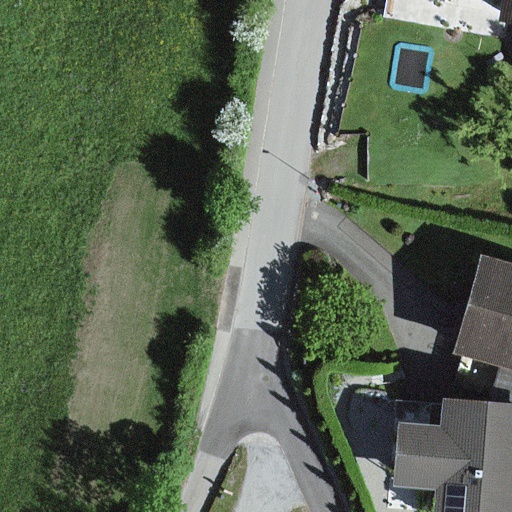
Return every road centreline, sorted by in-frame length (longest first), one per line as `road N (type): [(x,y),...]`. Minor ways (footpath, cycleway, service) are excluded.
road 1 (residential): [(314,0),(259,352),(192,511)]
road 2 (track): [(338,511),(259,352)]
